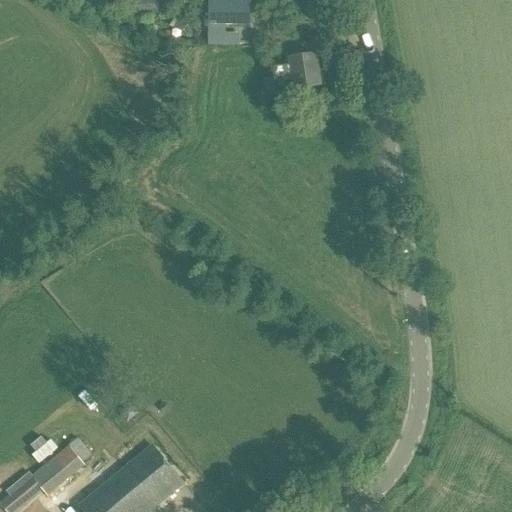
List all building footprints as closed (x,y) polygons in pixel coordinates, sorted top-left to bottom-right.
[(158,0),(136,0),(122,2),(125,21),(161,16),(158,0)] [(249,0),(208,0),(209,24),(209,26),(210,26),(226,26),(250,26),(249,11),(249,0)] [(317,56),(288,60),(289,67),(273,69),(274,73),(271,74),(272,80),(267,81),(268,87),(266,87),(267,93),(271,96),(278,95),(278,92),(293,90),(293,91),(326,86),(323,71),(319,72),(317,56)] [(1,504),(7,511),(17,511),(42,491),(48,497),(85,466),(83,463),(92,456),(78,438),(67,448),(33,477),(29,473),(19,481),(22,486),(1,504)] [(83,511),(150,511),(184,484),(152,446),(79,507),(83,511)]
